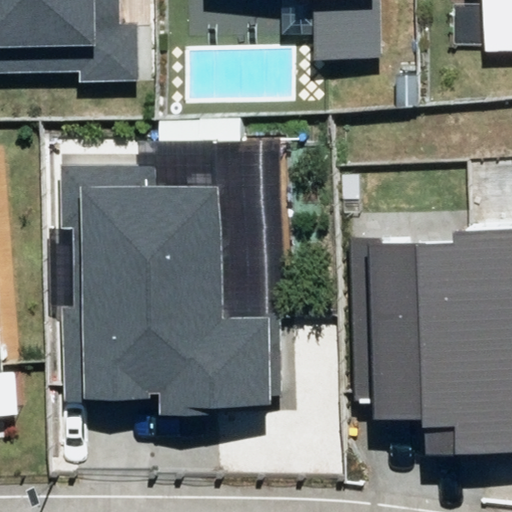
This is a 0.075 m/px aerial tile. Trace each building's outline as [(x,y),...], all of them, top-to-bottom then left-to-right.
[(130,10),(129,0),(0,0),(0,56),(91,54),(92,65),(147,64),(145,9),(130,10)] [(324,0),(325,40),(391,38),(389,0),(324,0)] [(511,0),(496,0),(497,41),(511,40),(511,0)] [(168,150),(71,151),(74,377),(177,375),(178,391),(290,390),(286,124),(167,126),(168,150)] [(476,224),(364,227),(368,386),(445,383),(446,432),(511,430),(511,212),(476,213),(476,224)]
